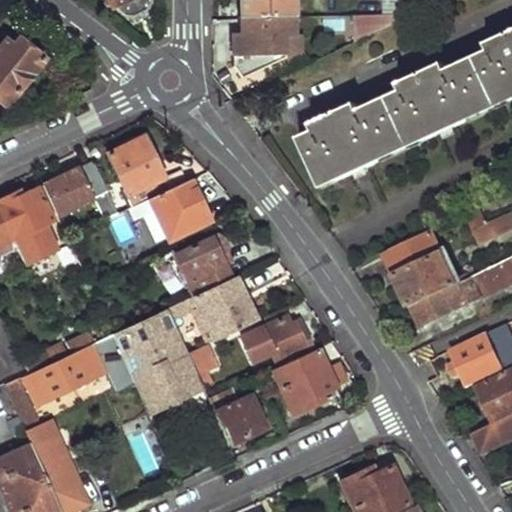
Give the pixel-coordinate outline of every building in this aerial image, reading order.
[(103,0),(125,16),(136,17),(148,9),(152,5),(151,0),(103,0)] [(241,0),(242,20),(243,20),(297,18),(295,0),(241,0)] [(414,0),(385,0),(386,15),(415,14),(414,0)] [(415,17),(358,17),(362,41),(415,17)] [(297,18),(243,20),(244,35),(240,35),(235,41),(236,68),(245,82),(287,60),(286,38),(297,38),(297,18)] [(511,102),(511,35),(487,47),(490,53),(449,73),(446,66),(401,87),(404,95),(361,114),(357,108),(313,128),(316,136),(301,142),(322,190),(511,102)] [(31,76),(46,58),(27,43),(22,51),(7,40),(0,48),(0,100),(8,106),(22,88),(26,90),(34,79),(31,76)] [(151,203),(180,187),(175,175),(164,180),(143,138),(108,154),(135,211),(151,203)] [(109,225),(124,217),(97,158),(45,182),(60,215),(95,198),(109,225)] [(169,239),(210,218),(192,180),(180,187),(151,203),(169,239)] [(29,267),(61,251),(51,227),(58,224),(40,186),(0,204),(23,253),(29,267)] [(511,192),(479,209),(463,216),(478,246),(511,230),(511,215),(511,214),(486,225),(482,217),(511,203),(511,192)] [(0,266),(0,263),(23,253),(0,204),(0,272),(2,272),(0,266)] [(195,297),(232,279),(222,258),(226,255),(222,247),(225,239),(221,229),(216,226),(215,224),(171,247),(195,297)] [(456,286),(432,235),(385,257),(409,308),(412,306),(456,286)] [(511,285),(511,259),(456,286),(412,306),(422,328),(511,285)] [(217,340),(259,321),(236,277),(232,279),(195,297),(217,340)] [(151,417),(204,391),(197,376),(187,354),(167,310),(116,334),(129,364),(151,417)] [(278,362),(313,345),(296,311),(263,326),(267,336),(246,346),(254,362),(274,353),(278,362)] [(40,405),(129,364),(116,334),(27,377),(40,405)] [(502,370),(486,336),(451,352),(467,386),(502,370)] [(197,376),(215,366),(206,345),(187,354),(197,376)] [(294,416),(339,395),(320,352),(275,372),(294,416)] [(511,415),(511,369),(476,386),(495,424),(511,415)] [(61,511),(71,511),(88,505),(54,424),(42,429),(20,380),(7,386),(20,417),(26,431),(33,446),(61,511)] [(229,446),(266,428),(252,395),(247,397),(243,389),(222,399),(226,407),(214,413),(229,446)] [(511,438),(511,415),(495,424),(476,433),(484,452),(511,438)] [(15,435),(26,431),(20,417),(10,421),(15,435)] [(0,483),(12,511),(61,511),(33,446),(0,460),(0,483)] [(355,511),(389,511),(407,505),(387,461),(342,481),(355,511)]
